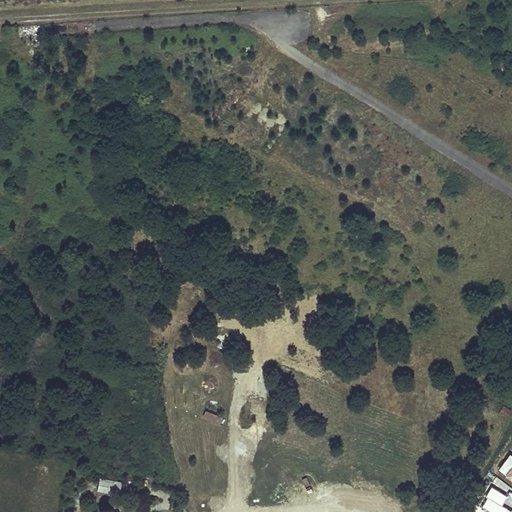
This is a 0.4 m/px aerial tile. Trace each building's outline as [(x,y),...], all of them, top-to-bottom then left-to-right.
[(502,407),(499,412),(507,417),(510,412),(502,407)] [(220,416),(207,410),(205,416),(218,421),(220,416)] [(511,453),(510,452),(497,467),(511,478),(511,453)] [(99,476),(97,490),(114,492),(115,478),(99,476)] [(505,511),(507,508),(501,504),(507,495),(491,486),(485,495),(487,496),(481,506),(491,511),(490,511),(505,511)]
